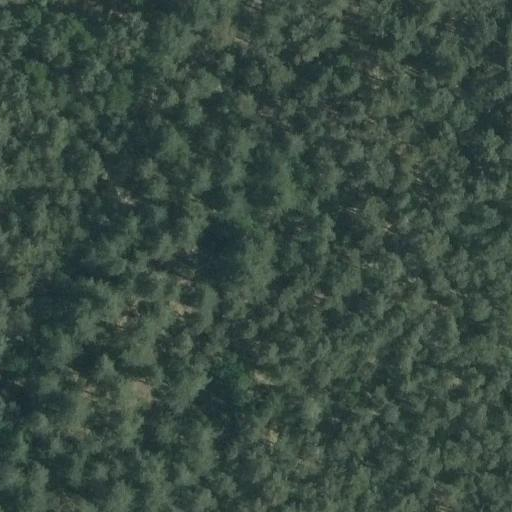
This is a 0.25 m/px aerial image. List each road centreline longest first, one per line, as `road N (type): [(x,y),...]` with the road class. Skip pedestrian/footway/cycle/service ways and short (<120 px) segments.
road 1 (track): [(130,205),(211,127),(251,0)]
road 2 (track): [(5,0),(36,68),(130,205)]
road 3 (track): [(0,371),(97,222),(130,205)]
